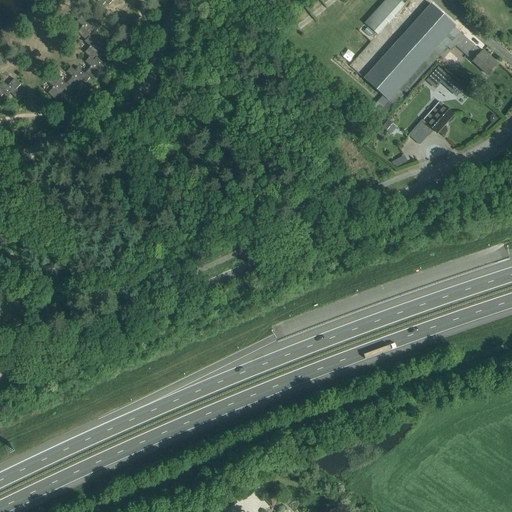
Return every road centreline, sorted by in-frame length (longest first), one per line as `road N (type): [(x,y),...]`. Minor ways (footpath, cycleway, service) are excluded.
road 1 (tertiary): [(0,383),(473,163),(511,135)]
road 2 (motorway): [(0,508),(266,388),(511,300)]
road 3 (motorway): [(511,275),(264,363),(0,480)]
